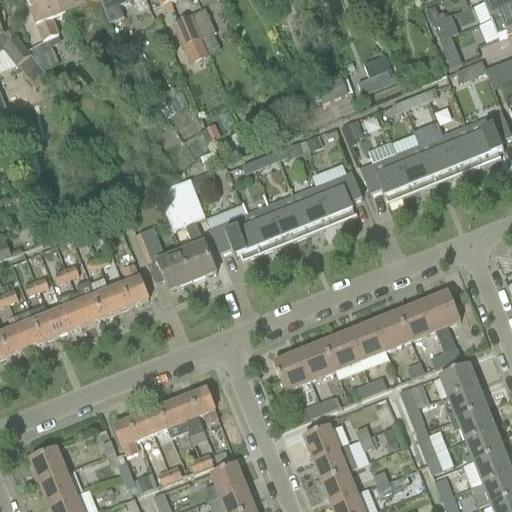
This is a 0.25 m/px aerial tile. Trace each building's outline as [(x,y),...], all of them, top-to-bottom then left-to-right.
[(58,40),(52,25),(61,21),(52,0),(24,0),(33,19),(43,46),(44,47),(28,54),(45,73),(58,68),(51,51),(61,47),(58,40)] [(110,28),(100,6),(98,0),(52,0),(61,21),(73,16),(79,32),(91,27),(94,34),(104,30),(110,28)] [(129,0),(98,0),(100,6),(110,28),(125,22),(120,10),(131,5),(129,0)] [(174,0),(157,0),(162,9),(175,4),(174,0)] [(375,21),(395,2),(392,0),(376,0),(365,11),(375,21)] [(491,25),(511,16),(511,0),(501,0),(484,7),(491,25)] [(435,12),(427,15),(432,28),(440,25),(435,12)] [(206,13),(191,19),(200,42),(206,58),(219,53),(213,36),(215,35),(206,13)] [(511,38),(511,16),(491,25),(498,44),(511,38)] [(182,49),(200,42),(191,19),(173,26),(182,49)] [(451,20),(440,25),(432,28),(440,46),(450,41),(458,38),(451,20)] [(8,39),(0,28),(0,119),(8,116),(0,96),(0,58),(6,56),(19,71),(36,90),(49,79),(45,73),(28,54),(13,35),(8,39)] [(461,68),(450,41),(440,46),(450,73),(461,68)] [(396,86),(391,74),(385,60),(363,69),(369,83),(357,88),(363,100),(396,86)] [(500,90),(493,72),(485,75),(493,93),(500,90)] [(419,78),(402,85),(407,97),(424,90),(419,78)] [(341,86),(316,95),(322,110),(346,100),(341,86)] [(435,93),(424,98),(427,107),(439,102),(435,93)] [(424,98),(413,102),(416,111),(427,107),(424,98)] [(403,106),(392,110),(396,119),(407,115),(403,106)] [(511,144),(502,118),(466,132),(482,172),(501,165),(500,164),(499,164),(497,158),(502,156),(503,158),(504,157),(501,149),(511,144)] [(363,141),(356,126),(341,132),(348,148),(363,141)] [(466,132),(443,142),(457,179),(465,176),(466,178),(482,172),(466,132)] [(206,134),(195,139),(203,155),(214,151),(206,134)] [(443,142),(419,151),(435,191),(451,185),(449,182),(457,179),(443,142)] [(419,151),(396,160),(411,197),(418,194),(419,197),(435,191),(419,151)] [(275,158),(274,159),(277,167),(279,167),(288,163),(285,155),(275,158)] [(379,167),(360,174),(371,201),(382,196),(387,208),(386,209),(386,210),(404,203),(403,200),(411,197),(396,160),(379,167)] [(267,162),(256,166),(259,174),(270,170),(267,162)] [(256,166),(244,170),(248,179),(259,174),(256,166)] [(209,178),(190,186),(195,198),(214,190),(209,178)] [(332,185),(315,192),(330,229),(338,226),(339,229),(357,222),(356,221),(355,221),(350,209),(361,204),(351,178),(332,185)] [(197,231),(196,232),(194,228),(204,224),(189,186),(157,198),(172,235),(185,230),(193,251),(180,257),(193,287),(216,278),(197,231)] [(315,192),(292,201),(308,241),(323,235),(322,232),(330,229),(315,192)] [(122,197),(125,206),(136,201),(133,193),(122,197)] [(292,201),(269,211),(283,248),(291,245),(292,247),(308,241),(292,201)] [(269,211),(245,220),(261,260),(277,254),(276,251),(283,248),(269,211)] [(261,260),(245,220),(210,234),(220,261),(232,256),(235,264),(236,263),(235,262),(240,260),(243,266),(242,266),(242,267),(261,260)] [(152,233),(139,239),(135,240),(147,270),(147,271),(154,289),(164,286),(168,297),(193,287),(180,257),(167,262),(164,263),(152,233)] [(0,265),(12,261),(5,244),(0,246),(0,265)] [(106,258),(96,262),(100,273),(110,269),(106,258)] [(100,273),(96,262),(85,266),(89,277),(100,273)] [(127,287),(123,289),(132,311),(148,305),(140,285),(139,285),(133,270),(122,275),(127,287)] [(76,271),(66,275),(69,285),(80,282),(76,271)] [(69,285),(66,275),(56,279),(59,289),(69,285)] [(44,282),(34,286),(39,298),(48,294),(44,282)] [(39,298),(34,286),(24,290),(29,302),(39,298)] [(102,323),(93,301),(87,286),(77,290),(79,297),(74,299),(86,329),(102,323)] [(132,311),(123,289),(108,295),(117,317),(132,311)] [(14,294),(4,298),(8,310),(19,305),(14,294)] [(117,317),(108,295),(93,301),(102,323),(117,317)] [(448,297),(423,307),(435,337),(460,327),(448,297)] [(4,298),(0,299),(0,312),(8,310),(4,298)] [(86,329),(74,299),(69,301),(68,299),(57,303),(61,312),(62,312),(71,335),(86,329)] [(435,337),(423,307),(398,317),(410,347),(435,337)] [(62,312),(61,312),(61,314),(47,320),(56,342),(71,335),(62,312)] [(32,326),(28,317),(13,323),(25,354),(41,348),(32,326)] [(410,347),(398,317),(373,327),(385,357),(410,347)] [(56,342),(47,320),(32,326),(41,348),(56,342)] [(25,354),(13,323),(8,325),(11,333),(1,337),(10,360),(25,354)] [(385,357),(373,327),(348,337),(360,367),(385,357)] [(0,363),(10,360),(1,337),(0,335),(0,363)] [(360,367),(348,337),(323,347),(335,377),(360,367)] [(335,377),(323,347),(298,357),(310,387),(335,377)] [(461,363),(457,352),(443,358),(448,369),(461,363)] [(310,387),(298,357),(273,367),(285,397),(310,387)] [(448,369),(443,358),(430,363),(435,374),(448,369)] [(411,384),(425,379),(420,367),(406,373),(411,384)] [(439,382),(448,403),(478,391),(469,370),(439,382)] [(383,383),(369,388),(373,399),(387,393),(383,383)] [(373,399),(369,388),(356,393),(360,404),(373,399)] [(450,427),(487,413),(478,391),(448,403),(453,416),(447,419),(450,427)] [(399,397),(408,419),(419,415),(411,393),(399,397)] [(206,394),(191,401),(199,422),(203,420),(207,430),(218,426),(214,416),(215,415),(206,394)] [(199,422),(191,401),(175,407),(187,437),(188,436),(190,441),(202,436),(196,423),(199,422)] [(332,403),(319,408),(323,419),(337,414),(332,403)] [(187,437),(175,407),(160,413),(168,434),(172,443),(187,437)] [(323,419),(319,408),(298,416),(302,427),(310,424),(323,419)] [(168,434),(160,413),(144,419),(153,440),(168,434)] [(495,434),(487,413),(450,427),(454,435),(460,433),(465,446),(495,434)] [(424,429),(419,415),(408,419),(413,433),(424,429)] [(153,440),(144,419),(129,425),(137,446),(153,440)] [(137,446),(129,425),(114,431),(122,452),(123,452),(127,462),(138,458),(134,448),(137,446)] [(304,443),(313,465),(339,455),(330,432),(304,443)] [(355,436),(359,446),(371,442),(367,432),(355,436)] [(504,456),(495,434),(465,446),(466,448),(470,458),(467,460),(464,461),(467,470),(468,470),(474,468),(504,456)] [(417,444),(424,463),(436,458),(429,440),(417,444)] [(375,452),(371,442),(359,446),(363,457),(375,452)] [(101,449),(106,462),(116,458),(111,446),(101,449)] [(357,473),(348,451),(313,465),(322,487),(348,477),(357,473)] [(67,478),(58,454),(30,466),(40,489),(67,478)] [(511,477),(511,476),(504,456),(474,468),(482,489),(511,477)] [(209,458),(199,462),(203,475),(214,471),(209,458)] [(443,476),(436,458),(424,463),(431,481),(443,476)] [(203,475),(199,462),(188,466),(193,478),(203,475)] [(117,472),(122,483),(131,479),(126,468),(117,472)] [(245,492),(236,469),(210,480),(215,491),(205,494),(210,506),(245,492)] [(178,471),(167,475),(172,486),(182,482),(178,471)] [(172,486),(167,475),(157,479),(162,491),(172,486)] [(372,481),(377,491),(389,486),(385,476),(372,481)] [(357,499),(348,477),(322,487),(331,510),(357,499)] [(511,502),(511,477),(482,489),(491,511),(511,502)] [(77,501),(67,478),(40,489),(49,511),(77,501)] [(134,485),(139,499),(158,491),(153,478),(134,485)] [(136,491),(131,479),(122,483),(127,495),(136,491)] [(434,487),(441,505),(453,501),(446,483),(434,487)] [(393,497),(389,486),(377,491),(381,502),(393,497)] [(253,511),(245,492),(210,506),(209,506),(211,511),(253,511)] [(152,502),(156,511),(169,511),(164,497),(152,502)] [(361,511),(357,499),(331,510),(331,511),(361,511)] [(81,511),(77,501),(49,511),(81,511)] [(457,511),(453,501),(441,505),(443,511),(457,511)] [(511,511),(511,502),(491,511),(511,511)]
